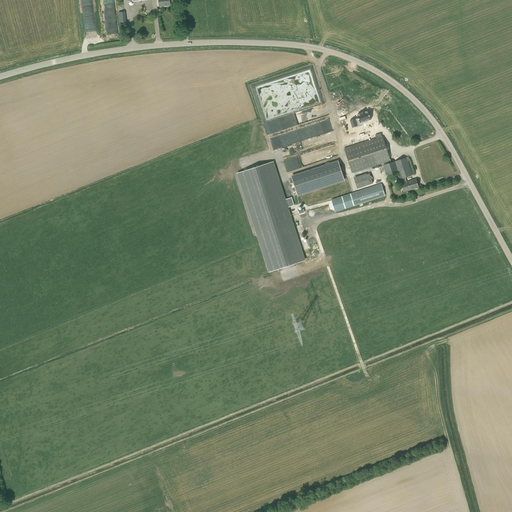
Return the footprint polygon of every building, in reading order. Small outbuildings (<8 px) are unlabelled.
[(116,13),(117,24),(125,23),(124,12),(116,13)] [(361,114),(357,115),(360,123),(371,120),(368,111),(365,112),(364,112),(360,113),(361,114)] [(408,157),(406,158),(391,163),(390,161),(391,161),(383,137),(344,149),(352,173),(384,163),(385,165),(383,165),(387,178),(398,174),(399,179),(400,184),(401,184),(404,192),(418,188),(416,179),(406,182),(405,178),(412,175),(407,161),(409,160),(408,157)] [(314,162),(327,159),(324,148),(313,151),(313,153),(316,153),(317,156),(314,157),(314,156),(313,157),(314,162)] [(286,171),(308,165),(305,155),(284,160),(286,171)] [(298,196),(345,181),(338,160),(291,176),(298,196)] [(270,272),(304,261),(273,164),(239,175),(270,272)] [(373,184),(369,174),(354,179),(357,189),(373,184)] [(335,212),(385,196),(381,184),(331,200),(335,212)]
